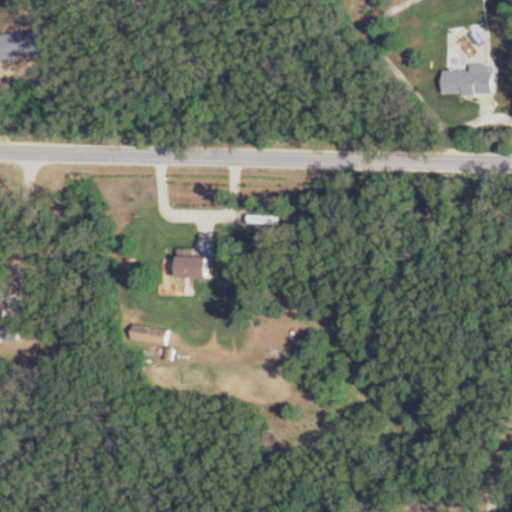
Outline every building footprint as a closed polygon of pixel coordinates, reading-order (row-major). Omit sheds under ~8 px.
[(474,72),(447,71),(447,96),(497,96),(497,66),(474,66),(474,72)] [(253,225),(285,225),(285,215),(253,215),(253,225)] [(199,250),(182,250),(182,277),(212,277),(212,257),(199,257),(199,250)] [(0,338),(22,342),(25,321),(8,318),(10,310),(0,308),(0,338)] [(168,348),(172,333),(137,324),(133,339),(168,348)]
